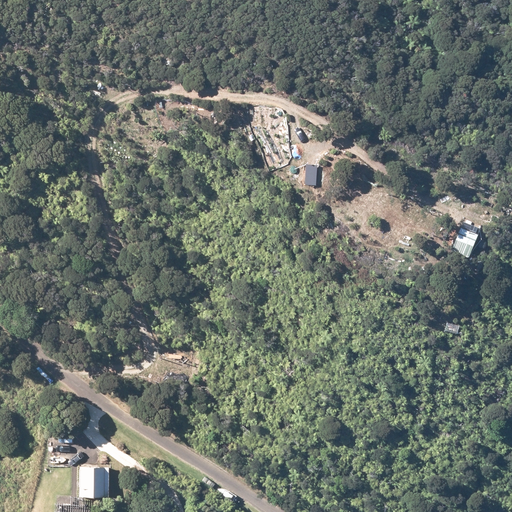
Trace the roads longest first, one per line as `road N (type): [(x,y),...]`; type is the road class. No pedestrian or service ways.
road 1 (unclassified): [(0,314),(53,367),(270,511)]
road 2 (track): [(511,189),(395,137)]
